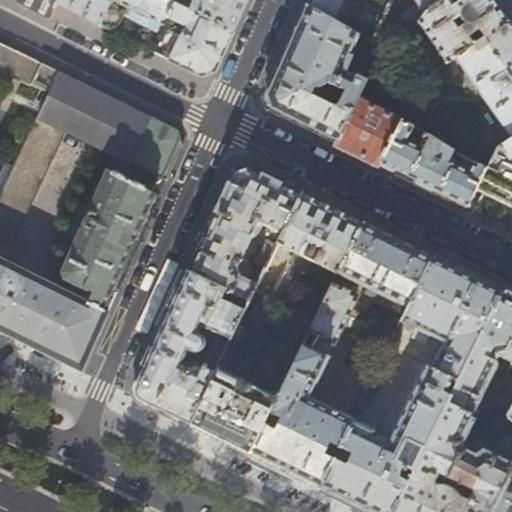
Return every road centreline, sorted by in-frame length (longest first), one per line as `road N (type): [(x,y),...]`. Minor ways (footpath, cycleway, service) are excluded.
road 1 (residential): [(217,120),(511,264)]
road 2 (residential): [(87,410),(217,120)]
road 3 (residential): [(0,14),(217,120)]
road 4 (residential): [(87,410),(298,511)]
road 5 (residential): [(217,120),(272,0)]
road 6 (primary): [(199,511),(90,458)]
